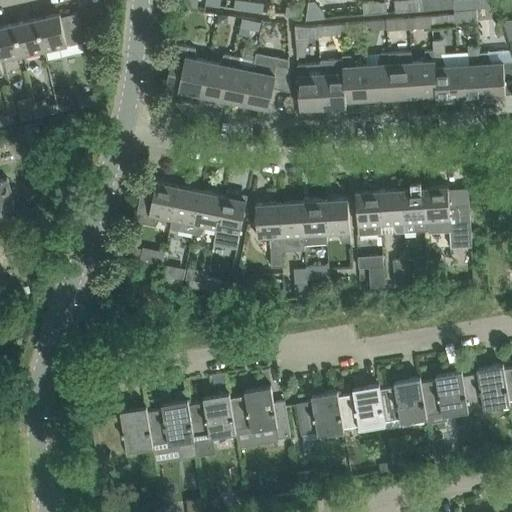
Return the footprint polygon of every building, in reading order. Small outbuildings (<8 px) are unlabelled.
[(241,0),(234,0),(234,7),(249,9),(250,1),(241,0)] [(393,0),(395,11),(409,10),(407,0),(393,0)] [(407,0),(409,10),(423,9),(421,0),(407,0)] [(430,0),(431,8),(453,7),(452,0),(430,0)] [(263,11),(264,3),(250,1),(249,9),(263,11)] [(372,1),(362,1),(364,14),(373,13),(372,2),(372,1)] [(300,17),(301,8),(286,6),(285,14),(300,17)] [(476,8),(461,10),(462,23),(477,22),(476,8)] [(61,13),(38,18),(45,50),(84,41),(77,12),(61,16),(61,13)] [(219,14),(218,23),(227,24),(229,15),(219,13),(219,14)] [(448,13),(431,14),(432,26),(450,24),(448,13)] [(431,14),(415,16),(416,27),(432,26),(431,14)] [(242,17),(240,27),(259,31),(261,21),(242,17)] [(403,17),(386,18),(387,30),(404,28),(403,17)] [(25,21),(15,23),(23,55),(32,53),(45,50),(38,18),(25,21)] [(358,21),(340,22),(341,32),(359,31),(358,21)] [(340,22),(323,24),(324,34),(341,32),(340,22)] [(15,23),(0,26),(0,58),(3,73),(4,73),(1,60),(7,59),(23,55),(15,23)] [(309,25),(294,24),(296,39),(319,37),(319,34),(318,24),(309,25)] [(445,39),(433,40),(434,49),(434,54),(435,60),(435,66),(437,92),(436,92),(437,98),(451,97),(451,96),(460,95),(458,65),(446,65),(443,54),(446,54),(445,39)] [(202,91),(208,60),(196,58),(196,47),(175,43),(167,80),(180,83),(179,87),(193,90),(194,89),(202,91)] [(469,64),(458,65),(460,95),(469,95),(469,96),(483,95),(479,52),(479,43),(468,44),(468,53),(469,64)] [(437,92),(434,49),(426,49),(424,60),(412,61),(414,92),(423,92),(423,93),(436,92),(437,92)] [(411,50),(388,52),(391,95),(406,94),(405,93),(414,92),(412,61),(411,50)] [(511,60),(491,62),(488,51),(479,52),(483,95),(497,94),(497,93),(505,92),(505,94),(511,93),(511,60)] [(391,95),(388,52),(380,52),(378,63),(367,64),(369,95),(377,94),(377,96),(391,95)] [(253,69),(247,100),(255,102),(255,103),(269,106),(273,87),(291,91),(289,59),(256,53),(256,55),(253,69)] [(224,97),(232,56),(225,54),(220,62),(208,60),(202,91),(211,93),(210,94),(224,97)] [(351,54),(343,55),(343,57),(346,98),(347,98),(360,97),(360,95),(369,95),(367,64),(354,65),(351,54)] [(247,100),(253,69),(241,67),(240,58),(232,56),(224,97),(238,99),(238,98),(247,100)] [(343,57),(320,59),(321,62),(321,73),(323,104),(332,103),(332,104),(346,103),(347,103),(347,98),(346,98),(343,57)] [(315,104),(323,104),(321,62),(298,64),(299,74),(298,74),(300,106),(315,105),(315,104)] [(79,107),(98,102),(96,94),(77,98),(79,107)] [(37,106),(34,107),(36,116),(46,114),(50,114),(50,113),(58,111),(57,106),(57,103),(48,105),(48,104),(47,104),(37,106)] [(33,107),(19,110),(21,120),(36,116),(34,107),(33,107)] [(13,113),(0,115),(0,124),(14,121),(13,113)] [(0,214),(16,211),(8,178),(0,179),(0,214)] [(172,218),(179,185),(156,181),(153,195),(141,192),(135,220),(147,223),(157,225),(161,215),(172,218)] [(172,218),(170,228),(171,228),(179,229),(193,232),(201,190),(179,185),(173,218),(172,218)] [(449,185),(425,187),(427,220),(428,230),(442,229),(451,228),(452,246),(472,245),(469,203),(469,192),(449,193),(449,188),(449,185)] [(425,187),(402,188),(405,221),(405,231),(419,230),(428,230),(427,220),(425,187)] [(402,188),(380,190),(382,223),(393,222),(396,232),(405,231),(405,221),(402,188)] [(217,227),(224,194),(201,190),(193,232),(201,234),(206,225),(217,227)] [(380,190),(356,191),(358,211),(359,234),(382,233),(382,223),(380,190)] [(217,227),(214,242),(237,247),(243,219),(247,199),(224,194),(217,227)] [(351,241),(350,217),(349,198),(325,199),(327,232),(338,231),(342,241),(351,241)] [(306,249),(307,249),(306,243),(328,242),(327,232),(325,199),(302,200),(306,249)] [(283,251),(306,249),(302,200),(280,202),(283,251)] [(283,251),(280,202),(256,203),(258,236),(270,236),(272,266),(283,265),(283,251)] [(132,246),(129,256),(140,258),(143,248),(132,246)] [(358,267),(384,265),(383,253),(358,255),(358,267)] [(429,257),(414,258),(415,270),(418,269),(430,269),(429,257)] [(407,258),(393,259),(394,265),(394,271),(407,270),(407,258)] [(329,264),(306,266),(306,267),(306,269),(307,277),(330,275),(329,269),(329,264)] [(207,277),(205,289),(214,291),(216,278),(207,277)] [(307,281),(295,282),(297,298),(309,297),(307,281)] [(123,312),(127,303),(116,299),(113,309),(123,312)] [(484,407),(510,402),(510,399),(505,368),(504,362),(477,366),(478,372),(463,375),(469,406),(484,404),(484,407)] [(428,421),(446,419),(445,413),(469,409),(469,406),(463,375),(462,369),(436,373),(437,379),(422,381),(428,416),(428,421)] [(401,420),(428,416),(422,381),(421,376),(394,380),(395,386),(381,388),(386,420),(401,417),(401,420)] [(386,420),(381,388),(380,382),(353,387),(354,393),(339,395),(344,426),(359,424),(360,427),(386,423),(386,420)] [(252,429),(278,424),(280,438),(291,436),(285,399),(274,401),(271,384),(245,388),(246,394),(231,397),(236,428),(251,426),(252,429)] [(345,430),(344,426),(339,395),(338,389),(312,394),(313,399),(297,402),(302,434),(318,431),(318,434),(345,430)] [(217,453),(214,435),(237,431),(236,428),(231,397),(230,391),(203,395),(204,401),(189,404),(198,456),(217,453)] [(163,408),(148,410),(153,442),(154,445),(154,450),(170,447),(169,443),(181,441),(183,457),(183,458),(191,457),(198,456),(189,404),(189,398),(181,399),(169,401),(162,402),(163,408)] [(153,442),(148,410),(147,405),(121,409),(122,415),(92,420),(100,470),(115,468),(112,449),(127,446),(127,449),(154,445),(153,442)] [(398,448),(391,449),(393,461),(400,460),(398,448)] [(442,452),(434,453),(435,461),(444,460),(442,452)] [(392,460),(379,463),(381,471),(393,469),(392,460)] [(359,465),(351,467),(353,474),(360,472),(359,465)] [(309,471),(299,472),(301,483),(311,482),(309,471)] [(296,492),(276,494),(278,505),(298,502),(298,501),(296,492)] [(205,511),(203,495),(187,498),(188,511),(205,511)] [(222,496),(210,497),(211,509),(224,507),(222,496)]
